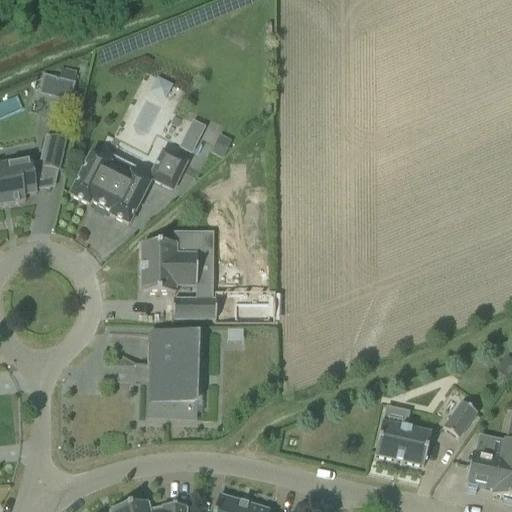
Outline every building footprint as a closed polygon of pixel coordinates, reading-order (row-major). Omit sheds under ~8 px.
[(60,70),(57,81),(72,85),(75,74),(60,70)] [(60,98),(59,101),(70,104),(74,85),(72,85),(57,81),(42,78),(39,88),(53,91),(60,98)] [(179,150),(190,156),(203,130),(192,125),(179,150)] [(42,169),(58,173),(65,142),(49,138),(42,169)] [(219,138),(211,154),(222,160),(231,144),(219,138)] [(162,154),(148,181),(171,193),(185,166),(162,154)] [(110,214),(108,218),(129,229),(150,187),(131,177),(129,181),(108,171),(110,167),(90,156),(69,198),(88,208),(90,204),(110,214)] [(36,196),(29,160),(0,165),(0,208),(25,204),(24,199),(36,196)] [(55,213),(34,211),(32,231),(54,233),(55,213)] [(201,261),(201,236),(173,236),(173,247),(140,247),(140,297),(174,297),(174,289),(195,290),(195,261),(201,261)] [(171,322),(214,322),(215,303),(172,303),(171,322)] [(197,393),(198,372),(187,372),(187,358),(195,358),(196,338),(147,336),(146,369),(149,370),(148,390),(146,390),(146,386),(145,386),(144,421),(201,423),(201,416),(185,416),(186,392),(197,393)] [(511,362),(507,358),(496,372),(507,380),(511,373),(511,362)] [(457,442),(475,416),(461,406),(442,431),(457,442)] [(464,487),(492,493),(491,498),(511,502),(511,423),(510,423),(505,442),(503,442),(499,462),(471,456),(464,487)] [(373,459),(422,470),(429,436),(381,425),(373,459)] [(213,511),(260,511),(218,499),(213,511)]
